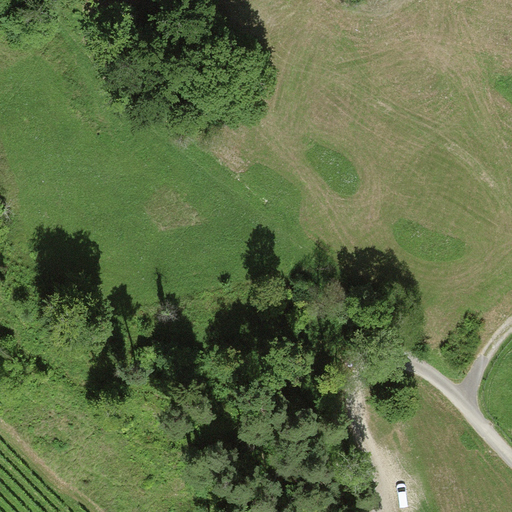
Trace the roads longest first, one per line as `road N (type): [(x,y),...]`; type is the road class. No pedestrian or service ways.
road 1 (track): [(469,411),(414,362),(364,364),(350,394),(374,469),(369,511)]
road 2 (track): [(511,327),(474,376),(469,411),(511,457)]
